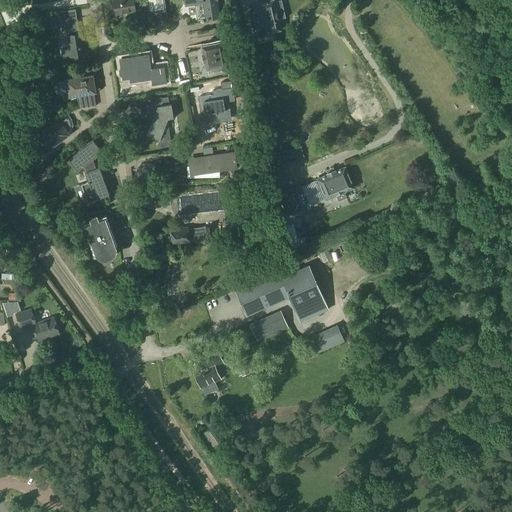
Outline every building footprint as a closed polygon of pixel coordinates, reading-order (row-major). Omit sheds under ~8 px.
[(116,0),(113,1),(115,14),(135,11),(133,0),(116,0)] [(147,0),(150,12),(164,9),(162,0),(147,0)] [(184,0),(185,5),(195,4),(197,19),(207,17),(207,19),(218,17),(216,1),(216,0),(184,0)] [(252,6),(254,16),(253,16),(255,25),(256,25),(259,35),(280,30),(278,20),(280,19),(278,11),(276,11),(273,1),(252,6)] [(54,17),(41,20),(42,29),(56,26),(54,17)] [(60,49),(62,58),(70,57),(86,54),(83,34),(79,34),(76,18),(60,21),(63,39),(61,42),(62,48),(60,49)] [(204,63),(205,71),(227,66),(223,43),(200,47),(202,55),(201,55),(203,63),(204,63)] [(154,87),(169,85),(166,69),(152,71),(150,57),(116,62),(118,71),(116,74),(117,78),(119,79),(119,80),(144,76),(145,77),(152,76),(154,87)] [(96,106),(93,92),(94,92),(94,91),(95,90),(95,86),(93,84),(92,77),(55,82),(55,86),(59,91),(66,93),(76,91),(79,109),(96,106)] [(205,120),(217,118),(216,113),(226,111),(224,98),(232,97),(230,87),(229,87),(228,81),(219,83),(220,89),(212,91),(210,91),(211,95),(197,97),(199,108),(203,107),(205,120)] [(162,106),(162,103),(145,106),(147,120),(152,120),(146,136),(159,141),(167,119),(173,118),(171,104),(162,106)] [(71,119),(67,114),(34,138),(37,143),(34,146),(37,150),(41,148),(44,152),(71,132),(73,125),(71,119)] [(69,159),(78,171),(83,168),(93,160),(102,153),(93,141),(69,159)] [(187,166),(187,178),(219,177),(219,168),(237,168),(237,167),(235,153),(202,157),(202,158),(202,163),(191,164),(191,166),(187,166)] [(95,169),(93,160),(83,168),(88,183),(81,186),(87,203),(109,195),(99,167),(95,169)] [(317,179),(326,200),(336,196),(338,201),(346,197),(344,192),(353,189),(344,167),(317,179)] [(231,207),(228,187),(178,195),(181,215),(231,207)] [(282,193),(289,218),(306,213),(300,188),(282,193)] [(314,188),(306,188),(307,196),(315,195),(314,188)] [(226,237),(239,236),(237,212),(224,213),(226,237)] [(82,226),(93,256),(98,254),(99,258),(104,261),(110,261),(115,258),(118,255),(120,251),(106,216),(98,219),(97,216),(90,219),(91,222),(82,226)] [(56,221),(59,231),(70,227),(66,217),(56,221)] [(204,228),(205,238),(206,242),(219,240),(219,236),(217,226),(204,228)] [(194,229),(188,230),(187,228),(180,229),(180,231),(171,232),(173,243),(182,242),(182,243),(189,242),(189,241),(196,240),(194,229)] [(278,272),(289,297),(300,321),(328,309),(308,265),(295,271),(292,266),(278,272)] [(247,316),(289,297),(278,272),(236,291),(247,316)] [(7,305),(9,310),(19,307),(17,302),(7,305)] [(16,314),(21,329),(31,326),(36,341),(59,334),(54,318),(36,324),(31,309),(16,314)] [(251,326),(258,340),(266,337),(259,322),(251,326)] [(194,372),(201,388),(220,379),(215,367),(223,363),(217,351),(196,361),(200,369),(194,372)] [(237,366),(242,377),(256,370),(251,359),(237,366)] [(181,402),(187,412),(199,406),(193,395),(181,402)]
